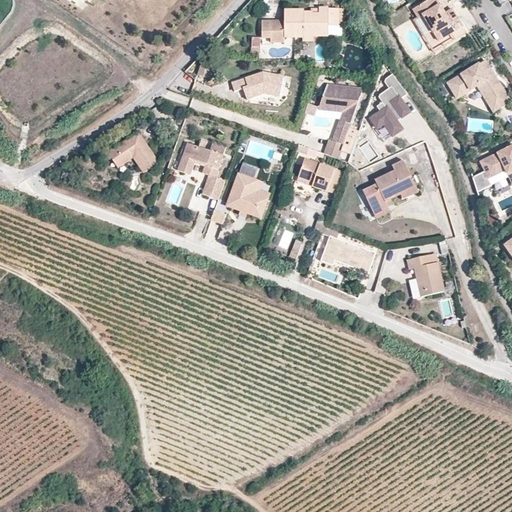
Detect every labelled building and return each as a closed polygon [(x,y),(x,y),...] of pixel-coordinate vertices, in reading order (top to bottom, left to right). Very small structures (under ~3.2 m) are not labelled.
[(440,6),(436,0),(429,0),(413,10),(418,19),(423,16),(439,41),(463,27),(452,9),(445,14),(441,16),(437,8),(440,6)] [(445,14),(440,6),(437,8),(441,16),(445,14)] [(313,11),(304,11),(304,10),(285,10),(285,21),(285,24),(272,24),(272,21),(262,20),(262,37),(271,37),(271,41),(285,42),(285,37),(303,37),(303,36),(313,36),(328,36),(328,26),(339,26),(339,9),(320,8),(319,14),(313,14),(313,11)] [(208,78),(212,66),(201,63),(198,75),(208,78)] [(484,73),(479,65),(448,84),(449,84),(458,99),(465,95),(462,91),(468,87),(471,91),(478,87),(486,100),(492,97),(500,109),(511,102),(495,76),(488,80),(484,73)] [(490,69),(484,73),(488,80),(495,76),(490,69)] [(274,74),(264,74),(264,72),(232,82),(235,91),(244,88),(247,99),(265,93),(280,97),(285,76),(274,74)] [(409,112),(400,99),(407,94),(392,74),(385,79),(384,83),(389,89),(379,96),(378,98),(382,103),(377,107),(380,113),(371,120),(377,129),(384,124),(393,136),(402,129),(396,121),(393,116),(398,112),(402,117),(409,112)] [(342,111),(337,130),(347,133),(361,89),(326,83),(318,107),(342,111)] [(471,91),(468,87),(462,91),(465,95),(471,91)] [(500,109),(492,97),(486,100),(494,113),(500,109)] [(396,121),(402,117),(398,112),(393,116),(396,121)] [(344,144),(347,133),(337,130),(333,140),(344,144)] [(109,153),(119,168),(134,158),(144,173),(159,162),(139,133),(109,153)] [(344,144),(333,140),(328,139),(321,153),(339,159),(344,144)] [(210,164),(207,174),(210,175),(203,194),(219,200),(226,180),(217,176),(224,155),(188,142),(178,170),(187,173),(193,158),(210,164)] [(211,150),(225,154),(228,147),(214,142),(211,150)] [(511,146),(480,162),(487,175),(474,181),(477,194),(492,187),(489,179),(506,171),(511,184),(511,146)] [(203,172),(207,174),(210,164),(193,158),(187,173),(191,174),(195,162),(206,167),(203,172)] [(336,194),(345,171),(305,158),(299,176),(315,182),(313,186),(336,194)] [(371,208),(385,202),(386,202),(401,195),(403,199),(419,192),(404,160),(393,165),(395,170),(375,179),(377,184),(363,190),(371,208)] [(226,206),(241,212),(248,214),(262,219),(271,193),(262,189),(264,182),(252,178),(256,168),(241,164),(226,206)] [(298,181),(313,186),(315,182),(299,176),(298,181)] [(385,202),(371,208),(376,218),(390,212),(385,202)] [(215,211),(212,220),(223,224),(226,215),(215,211)] [(318,218),(314,229),(322,232),(326,221),(318,218)] [(511,233),(511,232),(499,241),(503,247),(505,246),(511,255),(511,233)] [(368,249),(330,235),(324,253),(337,258),(349,262),(348,265),(361,269),(368,249)] [(296,239),(290,255),(297,257),(303,241),(296,239)] [(368,249),(361,269),(369,272),(377,252),(368,249)] [(337,258),(324,253),(321,261),(334,265),(337,258)] [(414,268),(416,279),(421,297),(445,292),(436,254),(407,260),(410,269),(414,268)] [(421,297),(416,279),(408,280),(412,298),(421,297)]
